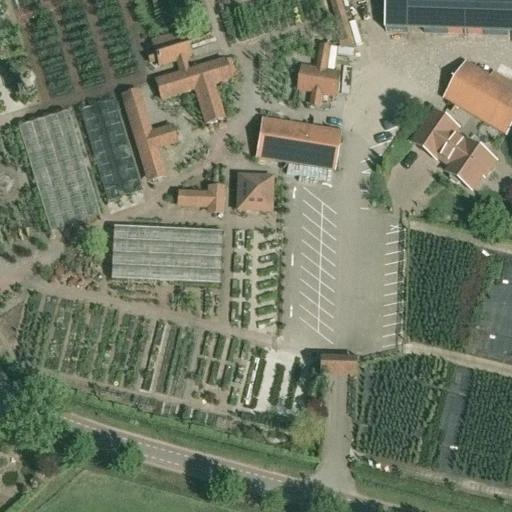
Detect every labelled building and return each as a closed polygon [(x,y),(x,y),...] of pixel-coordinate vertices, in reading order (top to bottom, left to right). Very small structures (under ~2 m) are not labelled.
[(511,0),(387,0),(386,33),(511,37),(511,0)] [(181,42),(180,36),(151,44),(154,56),(147,58),(149,65),(156,63),(158,68),(175,63),(179,76),(154,84),(160,103),(194,92),(205,126),(222,120),(212,87),(234,80),(228,61),(186,74),(182,61),(189,59),(184,41),(181,42)] [(339,99),(340,72),(329,71),(330,45),(317,44),(317,66),(299,65),(298,96),(312,96),(311,109),(322,109),(322,98),(339,99)] [(491,79),(469,66),(447,103),(507,138),(511,129),(511,84),(494,74),(491,79)] [(47,232),(99,219),(84,157),(128,146),(115,93),(67,105),(69,114),(20,126),(47,232)] [(453,137),(456,132),(433,116),(412,146),(435,162),(438,159),(452,169),(446,176),(449,178),(449,182),(456,187),(460,185),(471,193),(482,178),(485,180),(495,165),(467,146),(467,147),(453,137)] [(257,161),(333,174),(340,135),(264,122),(257,161)] [(129,162),(97,171),(106,204),(138,195),(129,162)] [(271,182),(240,180),(238,212),(270,214),(271,182)] [(224,191),(177,190),(177,213),(224,213),(224,191)] [(111,283),(220,285),(221,231),(112,230),(111,283)]
